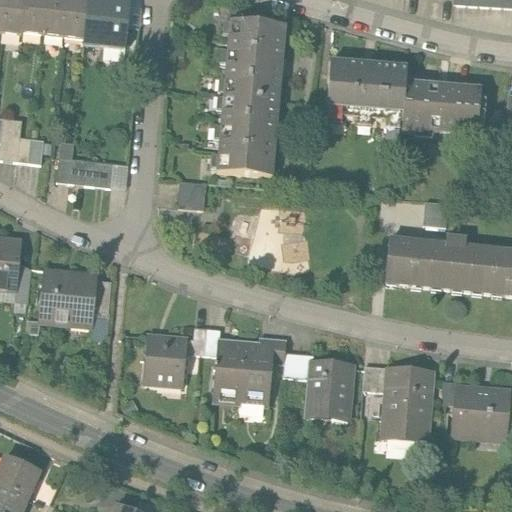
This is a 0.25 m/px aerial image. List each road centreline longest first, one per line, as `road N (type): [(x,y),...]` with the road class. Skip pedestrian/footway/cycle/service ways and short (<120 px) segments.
road 1 (residential): [(125,250),(231,291),(361,326),(511,352)]
road 2 (tertiary): [(304,511),(183,476),(0,393)]
road 3 (residential): [(159,0),(140,216),(125,250)]
road 4 (residential): [(298,0),(511,52)]
road 5 (residential): [(125,250),(0,196)]
